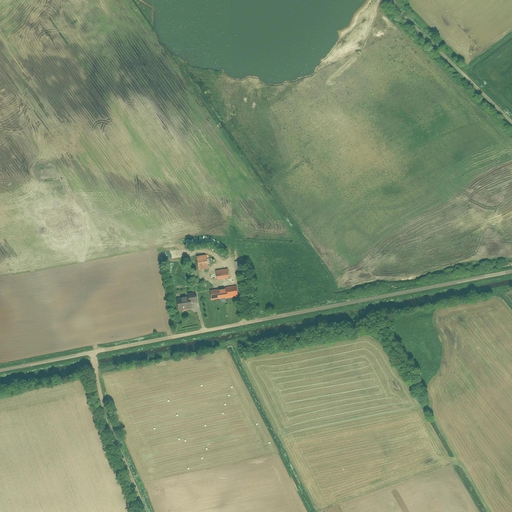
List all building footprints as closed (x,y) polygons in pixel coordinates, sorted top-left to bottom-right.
[(206,254),(196,256),(198,271),(208,270),(206,254)] [(237,278),(243,278),(242,263),(235,264),(237,278)] [(215,272),(216,281),(229,279),(228,270),(215,272)] [(238,285),(209,290),(211,299),(224,297),(224,299),(240,296),(238,285)] [(177,303),(179,313),(191,310),(190,304),(196,303),(195,296),(186,298),(187,301),(177,303)]
